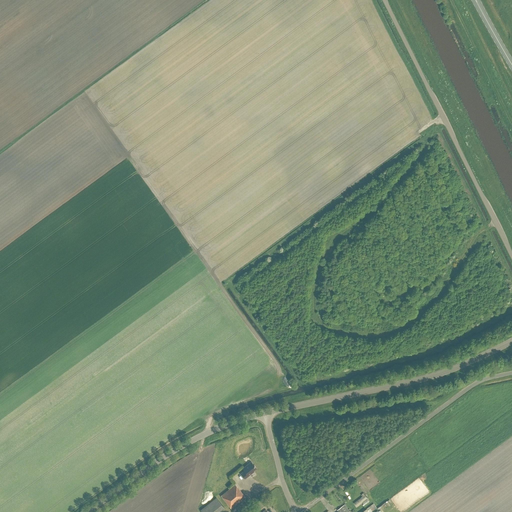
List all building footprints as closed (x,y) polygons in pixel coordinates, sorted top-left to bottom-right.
[(254,471),(253,470),(256,468),(251,461),(242,468),(244,470),(241,473),(245,478),(254,471)] [(230,508),(245,497),(236,484),(220,495),(230,508)] [(362,496),(354,503),(355,504),(366,496),(364,492),(361,494),(362,496)] [(216,497),(200,509),(202,511),(217,511),(224,507),(216,497)] [(255,503),(259,509),(264,505),(260,499),(255,503)]
